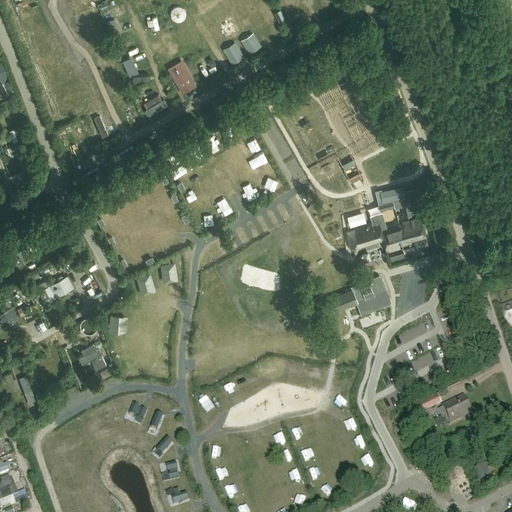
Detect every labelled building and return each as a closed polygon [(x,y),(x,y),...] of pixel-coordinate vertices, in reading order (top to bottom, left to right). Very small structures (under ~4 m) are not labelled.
[(116,5),(111,7),(119,26),(124,24),(116,5)] [(85,12),(90,28),(97,26),(94,17),(98,15),(96,9),(85,12)] [(274,12),(280,23),(285,20),(279,9),(274,12)] [(153,21),(159,27),(163,23),(158,17),(153,21)] [(244,23),(248,31),(256,27),(252,20),(244,23)] [(230,22),(225,25),(232,38),(236,35),(230,22)] [(220,38),(229,34),(225,27),(217,31),(220,38)] [(123,56),(135,53),(132,41),(120,44),(123,56)] [(255,45),(258,53),(266,49),(263,41),(255,45)] [(241,44),(236,46),(240,56),(245,54),(241,44)] [(231,60),(239,56),(236,49),(227,53),(231,60)] [(193,85),(181,64),(171,70),(183,91),(193,85)] [(118,101),(127,122),(140,117),(131,95),(118,101)] [(151,95),(142,98),(146,112),(155,110),(151,95)] [(101,132),(105,140),(116,135),(112,126),(101,132)] [(84,150),(91,147),(86,135),(79,138),(84,150)] [(27,150),(18,154),(29,182),(38,178),(27,150)] [(275,190),(277,184),(270,181),(267,187),(275,190)] [(406,196),(399,198),(405,217),(411,215),(406,196)] [(363,212),(347,216),(350,226),(366,222),(363,212)] [(417,219),(412,220),(402,223),(387,227),(384,214),(373,217),(374,222),(355,227),(355,229),(347,232),(351,247),(365,243),(366,248),(377,245),(378,243),(377,240),(384,238),(388,251),(402,247),(401,244),(425,237),(420,219),(418,220),(417,219)] [(178,233),(170,238),(176,249),(184,244),(178,233)] [(35,236),(28,240),(36,255),(43,252),(35,236)] [(425,237),(401,244),(402,247),(403,252),(427,245),(425,237)] [(25,242),(9,252),(17,265),(33,255),(25,242)] [(131,242),(122,247),(126,255),(136,250),(131,242)] [(158,256),(165,251),(161,244),(153,249),(158,256)] [(47,278),(57,273),(53,264),(42,270),(47,278)] [(45,288),(51,299),(73,286),(67,276),(45,288)] [(359,309),(361,314),(368,312),(366,308),(388,300),(385,291),(386,291),(382,280),(329,300),(337,320),(352,314),(351,312),(359,309)] [(166,286),(174,303),(186,298),(178,281),(166,286)] [(152,304),(160,302),(158,293),(149,295),(152,304)] [(148,296),(143,298),(147,306),(152,304),(148,296)] [(511,303),(502,307),(509,325),(511,323),(511,303)] [(11,307),(0,313),(0,327),(17,317),(11,307)] [(187,307),(181,310),(190,331),(196,328),(187,307)] [(104,315),(112,332),(120,328),(112,312),(104,315)] [(445,312),(438,314),(443,334),(450,332),(445,312)] [(420,321),(424,328),(432,324),(429,317),(420,321)] [(268,332),(270,339),(288,331),(283,318),(267,325),(269,332),(268,332)] [(415,322),(409,324),(412,339),(418,338),(415,322)] [(156,338),(167,332),(164,325),(152,331),(156,338)] [(338,343),(352,339),(349,332),(336,337),(338,343)] [(236,336),(230,339),(242,358),(247,355),(236,336)] [(265,366),(276,361),(272,352),(268,354),(260,337),(253,340),(262,359),(265,366)] [(215,341),(208,343),(210,349),(217,347),(215,341)] [(370,346),(375,362),(385,359),(380,343),(370,346)] [(115,347),(118,353),(124,351),(121,344),(115,347)] [(416,348),(421,363),(428,360),(423,345),(416,348)] [(364,346),(357,348),(364,372),(372,370),(364,346)] [(93,351),(95,361),(103,360),(101,350),(93,351)] [(167,368),(169,372),(175,369),(168,352),(157,357),(163,370),(167,368)] [(188,362),(185,354),(179,357),(177,352),(171,355),(176,367),(188,362)] [(226,372),(240,366),(238,361),(224,367),(226,372)] [(108,363),(98,366),(100,371),(110,367),(108,363)] [(313,368),(314,373),(333,368),(331,363),(313,368)] [(203,366),(196,367),(198,377),(205,376),(203,366)] [(307,370),(300,372),(302,376),(294,378),(301,395),(314,390),(307,370)] [(196,399),(202,397),(196,377),(190,379),(196,399)] [(102,393),(119,385),(116,378),(99,386),(102,393)] [(375,382),(367,385),(376,407),(383,404),(375,382)] [(182,383),(176,385),(182,401),(188,399),(182,383)] [(139,395),(134,384),(129,386),(134,397),(139,395)] [(395,384),(385,388),(388,396),(398,393),(395,384)] [(69,399),(78,396),(74,385),(65,388),(69,399)] [(263,412),(268,410),(261,387),(256,389),(263,412)] [(326,404),(332,403),(327,388),(316,392),(317,397),(323,395),(326,404)] [(53,406),(62,404),(60,392),(50,394),(53,406)] [(247,416),(257,411),(249,392),(243,395),(248,405),(243,407),(247,416)] [(237,397),(240,406),(246,404),(243,395),(237,397)] [(122,396),(104,403),(107,409),(125,402),(122,396)] [(139,416),(146,415),(142,397),(135,399),(139,416)] [(434,421),(438,428),(470,413),(462,397),(443,406),(444,407),(438,410),(441,417),(434,421)] [(319,423),(325,422),(320,401),(314,403),(319,423)] [(215,410),(203,414),(209,433),(216,430),(214,423),(218,422),(215,410)] [(334,429),(340,427),(336,411),(330,412),(334,429)] [(127,424),(135,419),(132,413),(124,417),(127,424)] [(187,435),(200,431),(196,414),(182,418),(187,435)] [(428,421),(421,424),(425,433),(432,430),(428,421)] [(49,426),(37,431),(45,450),(51,448),(48,442),(55,439),(49,426)] [(281,449),(292,444),(284,427),(273,432),(281,449)] [(163,428),(142,436),(148,449),(162,444),(159,436),(165,434),(163,428)] [(119,433),(107,438),(111,445),(129,438),(128,436),(121,439),(119,433)] [(339,436),(341,451),(353,449),(351,434),(339,436)] [(29,435),(23,437),(29,456),(35,454),(29,435)] [(321,445),(326,463),(337,460),(333,442),(321,445)] [(227,465),(232,463),(224,443),(215,447),(216,451),(221,449),(227,465)] [(207,444),(200,446),(200,448),(194,450),(199,468),(212,464),(207,444)] [(396,447),(386,452),(393,465),(403,460),(396,447)] [(293,479),(304,475),(297,457),(286,461),(293,479)] [(275,473),(278,480),(282,479),(275,461),(266,464),(270,475),(275,473)] [(84,483),(90,480),(82,462),(76,464),(84,483)] [(167,484),(173,481),(165,462),(159,464),(167,484)] [(6,464),(0,465),(0,473),(9,471),(6,464)] [(85,466),(89,473),(93,471),(89,464),(85,466)] [(63,469),(71,488),(76,485),(68,467),(63,469)] [(131,476),(134,482),(150,474),(147,469),(131,476)] [(362,480),(375,476),(373,469),(360,473),(362,480)] [(51,471),(38,476),(46,497),(59,493),(51,471)] [(482,474),(484,480),(493,477),(491,471),(482,474)] [(65,475),(61,477),(66,491),(70,489),(65,475)] [(214,497),(225,493),(219,477),(208,481),(214,497)] [(0,482),(0,500),(17,494),(11,479),(0,482)] [(243,480),(231,483),(235,501),(247,498),(243,480)] [(89,511),(98,509),(97,504),(100,504),(95,482),(83,485),(89,511)] [(432,496),(428,486),(422,488),(428,506),(433,504),(430,497),(432,496)] [(67,495),(74,511),(75,511),(86,508),(78,490),(67,495)] [(184,504),(183,490),(172,490),(173,504),(184,504)] [(310,491),(304,493),(307,506),(314,505),(310,491)] [(359,504),(363,511),(368,511),(373,510),(375,511),(385,507),(379,494),(359,504)] [(282,497),(283,502),(279,503),(280,511),(293,511),(290,495),(282,497)] [(145,497),(140,498),(143,506),(160,502),(159,498),(146,501),(145,497)]
